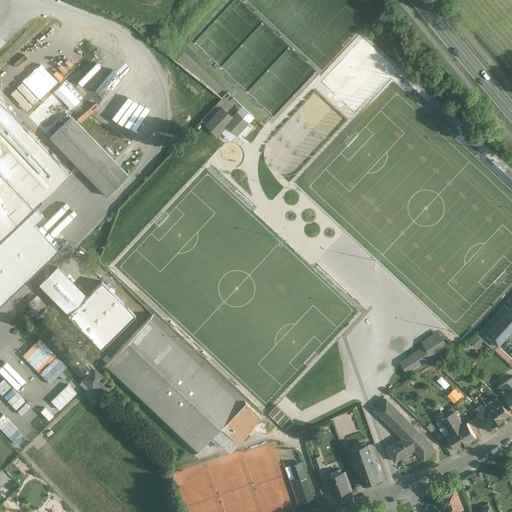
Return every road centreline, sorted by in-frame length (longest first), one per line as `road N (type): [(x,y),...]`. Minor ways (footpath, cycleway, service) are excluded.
road 1 (residential): [(323,511),(386,491),(511,427)]
road 2 (primary): [(419,0),(511,111)]
